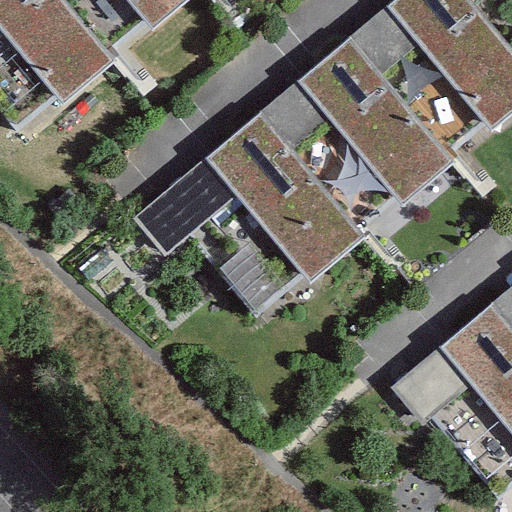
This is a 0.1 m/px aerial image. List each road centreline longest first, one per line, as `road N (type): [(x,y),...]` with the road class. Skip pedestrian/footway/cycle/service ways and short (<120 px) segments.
road 1 (residential): [(121,215),(379,0)]
road 2 (residential): [(511,271),(381,387)]
